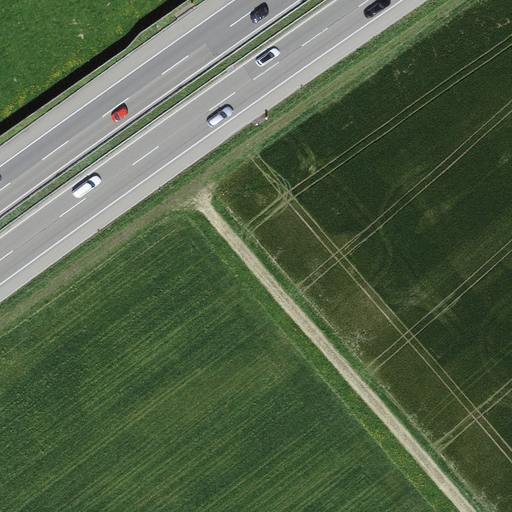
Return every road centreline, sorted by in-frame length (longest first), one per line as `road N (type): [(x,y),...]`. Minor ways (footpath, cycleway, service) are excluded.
road 1 (motorway): [(0,260),(368,0)]
road 2 (track): [(469,511),(192,191)]
road 3 (motorway): [(267,0),(0,190)]
